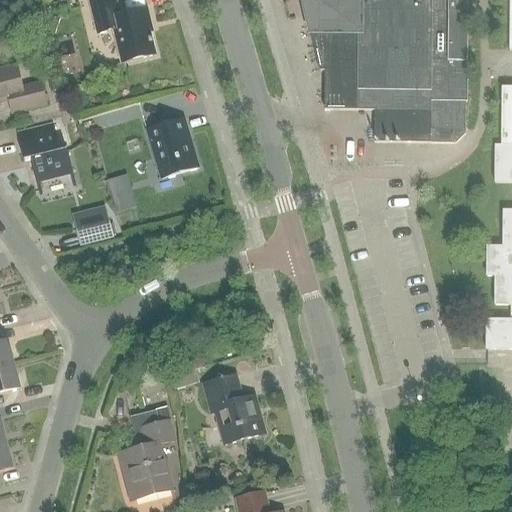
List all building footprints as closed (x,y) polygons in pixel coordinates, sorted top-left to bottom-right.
[(98,37),(114,33),(122,65),(156,57),(150,34),(153,33),(147,10),(120,16),(115,0),(101,0),(90,3),(93,14),(98,37)] [(305,0),(309,16),(320,72),(326,72),(325,111),(357,111),(375,111),(375,144),(430,144),(455,145),(465,135),(465,130),(466,130),(466,102),(468,102),(468,62),(469,62),(469,14),(469,0),(305,0)] [(60,20),(39,14),(35,29),(57,35),(60,20)] [(12,115),(47,107),(41,84),(22,88),(18,67),(0,71),(0,104),(9,103),(12,115)] [(502,147),(495,147),(494,185),(511,185),(511,212),(504,212),(503,248),(487,248),(487,278),(496,278),(495,306),(511,307),(511,322),(486,321),(486,350),(511,350),(511,88),(502,88),(502,147)] [(185,120),(159,128),(146,132),(161,181),(200,169),(185,120)] [(36,183),(74,174),(68,151),(58,154),(57,148),(59,148),(54,125),(18,134),(25,163),(34,161),(35,166),(32,167),(36,183)] [(111,184),(117,210),(137,206),(131,180),(111,184)] [(109,224),(76,232),(80,248),(113,240),(109,224)] [(0,369),(16,365),(9,341),(0,343),(0,369)] [(0,395),(22,390),(16,365),(0,369),(0,395)] [(221,447),(266,435),(256,397),(243,400),(237,377),(201,386),(209,415),(212,414),(221,447)] [(139,450),(127,453),(135,486),(127,488),(131,501),(172,491),(160,445),(175,442),(166,409),(131,418),(139,450)] [(0,486),(0,484),(0,473),(14,470),(8,446),(0,447),(0,486)] [(268,511),(264,495),(237,502),(239,511),(268,511)]
